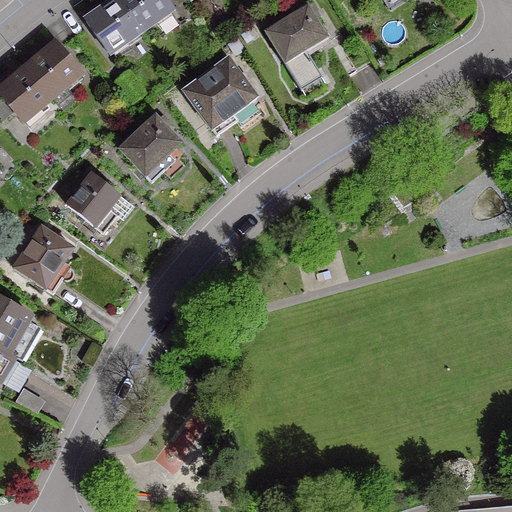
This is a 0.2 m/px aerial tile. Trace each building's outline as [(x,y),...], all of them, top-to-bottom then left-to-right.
[(170,12),(161,0),(115,0),(115,1),(138,34),(170,12)] [(115,1),(83,22),(107,56),(138,34),(115,1)] [(306,8),(263,34),(302,99),(323,86),(319,80),(324,77),(319,69),(310,74),(300,56),(326,40),(306,8)] [(353,37),(338,46),(353,72),(369,62),(353,37)] [(80,76),(54,44),(24,69),(50,100),(80,76)] [(226,61),(182,94),(214,138),(235,123),(231,117),(254,100),(226,61)] [(0,122),(11,113),(20,125),(50,100),(24,69),(0,89),(0,122)] [(142,94),(127,74),(115,83),(130,103),(142,94)] [(153,118),(117,151),(149,185),(163,173),(157,166),(179,145),(153,118)] [(90,176),(65,208),(100,236),(114,218),(106,212),(118,198),(90,176)] [(12,270),(50,296),(61,281),(53,276),(70,251),(40,230),(12,270)] [(0,301),(0,379),(11,361),(5,357),(28,318),(0,301)]
